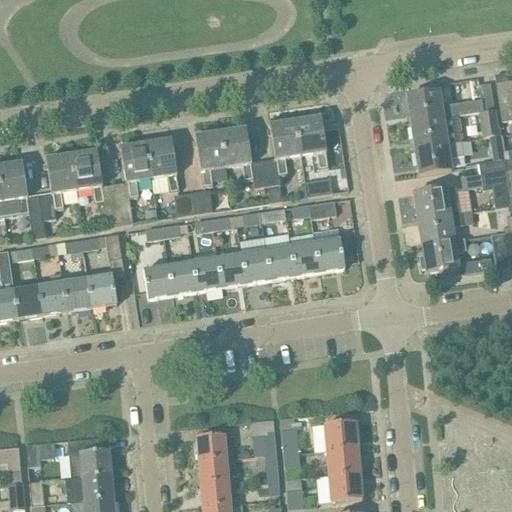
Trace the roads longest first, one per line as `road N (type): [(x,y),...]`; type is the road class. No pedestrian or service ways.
road 1 (residential): [(0,124),(351,69)]
road 2 (residential): [(139,356),(390,318)]
road 3 (residential): [(390,318),(351,69)]
road 4 (residential): [(407,511),(390,318)]
road 5 (residential): [(351,69),(511,47)]
road 6 (residential): [(153,511),(139,356)]
road 7 (residential): [(0,377),(139,356)]
road 8 (residential): [(390,318),(511,301)]
